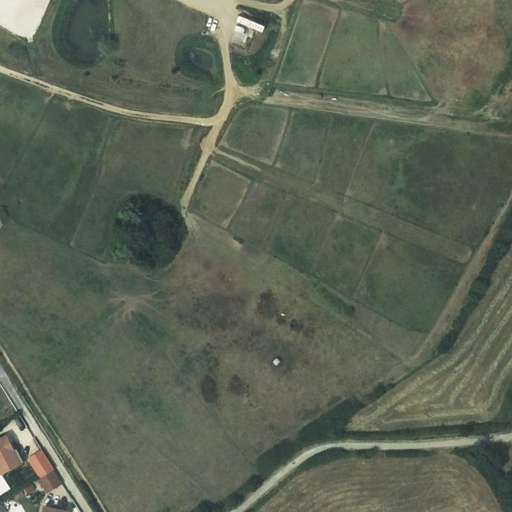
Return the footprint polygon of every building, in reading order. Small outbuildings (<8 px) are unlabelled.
[(0,472),(1,474),(18,465),(11,451),(14,450),(6,435),(0,438),(0,472)] [(14,450),(11,451),(18,465),(23,462),(16,449),(14,450)] [(40,479),(52,471),(54,470),(42,450),(27,459),(40,479)] [(52,471),(40,479),(48,491),(60,484),(52,471)] [(282,486),(288,481),(283,476),(277,481),(282,486)]
